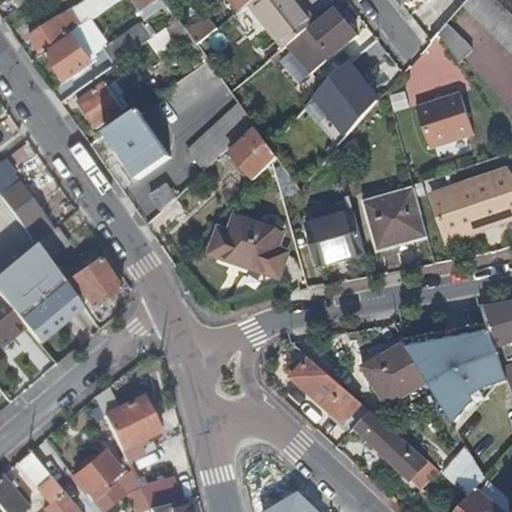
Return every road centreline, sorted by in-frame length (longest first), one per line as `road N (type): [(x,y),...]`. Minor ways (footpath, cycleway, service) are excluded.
road 1 (secondary): [(164,305),(0,61)]
road 2 (residential): [(261,331),(511,277)]
road 3 (residential): [(0,442),(164,305)]
road 4 (tertiary): [(245,422),(296,446),(365,511)]
